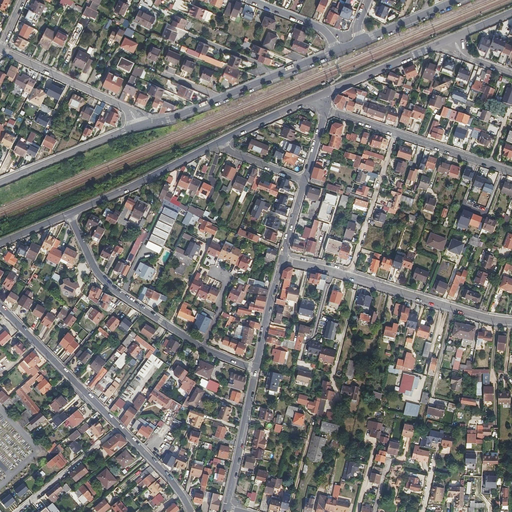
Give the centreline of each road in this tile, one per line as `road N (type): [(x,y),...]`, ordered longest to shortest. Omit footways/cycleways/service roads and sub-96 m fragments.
road 1 (residential): [(256,367),(207,350),(119,293),(97,273),(69,213)]
road 2 (residential): [(0,306),(119,426)]
road 3 (residential): [(69,213),(221,141)]
road 4 (residential): [(511,321),(350,276)]
road 5 (residential): [(138,126),(129,109),(0,49)]
road 6 (residential): [(395,132),(350,276)]
road 7 (residential): [(138,126),(0,181)]
road 8 (residential): [(277,75),(138,126)]
road 9 (residential): [(256,367),(226,507)]
road 10 (residential): [(318,95),(449,38)]
road 11 (residential): [(119,426),(16,511)]
